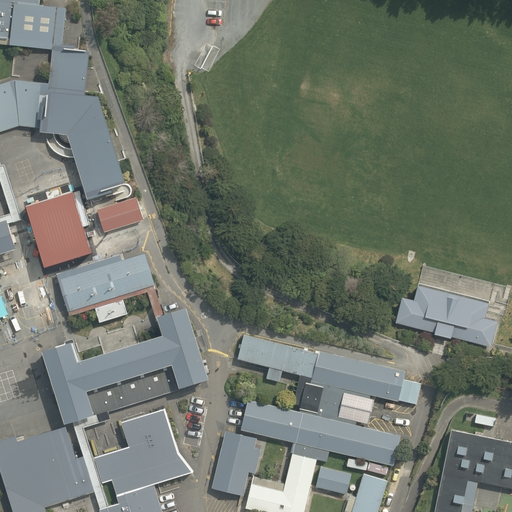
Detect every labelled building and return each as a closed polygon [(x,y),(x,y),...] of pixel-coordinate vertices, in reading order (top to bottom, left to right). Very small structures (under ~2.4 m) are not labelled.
[(42,106),(40,128),(39,132),(67,135),(87,199),(111,191),(110,188),(126,183),(109,130),(98,97),(85,95),(85,92),(88,68),(89,55),(90,52),(88,51),(85,51),(85,50),(78,49),(74,49),(74,45),(62,44),(66,11),(66,9),(42,6),(42,5),(39,5),(39,0),(0,0),(0,37),(8,39),(7,44),(14,45),(29,46),(52,49),(51,62),(49,80),(48,84),(46,106),(42,106)] [(0,131),(19,126),(40,128),(42,106),(46,106),(48,84),(15,80),(0,84),(0,131)] [(64,312),(64,311),(33,320),(24,291),(31,289),(122,260),(120,254),(22,284),(17,268),(1,273),(0,268),(0,258),(30,249),(4,165),(0,166),(0,164),(0,180),(10,213),(0,216),(0,220),(6,219),(7,223),(13,221),(20,244),(14,246),(15,248),(0,252),(0,282),(11,279),(30,338),(39,335),(37,328),(59,321),(65,343),(70,341),(76,361),(79,360),(77,353),(71,334),(66,317),(95,308),(123,299),(147,291),(152,307),(155,316),(163,314),(155,289),(153,284),(64,312)] [(119,213),(116,201),(90,209),(93,220),(119,213)] [(0,252),(15,248),(14,246),(7,223),(6,219),(0,220),(0,252)] [(64,312),(153,284),(144,253),(122,260),(31,289),(40,318),(64,311),(64,312)] [(484,317),(487,301),(416,284),(412,299),(401,296),(395,323),(434,332),(433,334),(450,338),(450,336),(491,346),(497,320),(484,317)] [(123,299),(95,308),(99,322),(128,313),(123,299)] [(64,423),(72,421),(107,410),(108,414),(113,412),(112,409),(161,394),(163,396),(167,395),(168,392),(208,379),(185,307),(163,314),(155,316),(159,328),(161,334),(138,341),(103,352),(79,360),(76,361),(70,341),(65,343),(41,350),(64,423)] [(283,369),(301,374),(313,377),(312,380),(371,394),(399,401),(399,400),(418,404),(422,383),(404,379),(406,370),(320,349),(319,352),(245,333),(238,358),(270,366),(283,369)] [(280,381),(283,369),(270,366),(267,378),(280,381)] [(299,412),(356,425),(362,398),(370,400),(371,394),(312,380),(313,377),(301,374),(294,403),(301,404),(299,412)] [(0,390),(0,415),(43,403),(37,381),(0,390)] [(329,450),(393,465),(400,435),(356,425),(299,412),(247,399),(245,411),(241,427),(240,429),(293,442),(329,450)] [(99,455),(94,457),(102,483),(111,479),(116,495),(153,483),(192,471),(177,452),(175,445),(164,408),(151,411),(145,414),(120,421),(126,440),(128,446),(119,449),(104,454),(99,455)] [(93,458),(87,440),(83,427),(110,419),(108,414),(107,410),(72,421),(100,509),(108,506),(93,458)] [(226,429),(212,487),(244,495),(250,471),(256,472),(261,448),(256,447),(258,437),(226,429)] [(461,511),(468,479),(479,481),(503,486),(511,487),(511,440),(493,437),(484,435),(452,429),(446,457),(444,456),(434,503),(437,503),(434,511),(461,511)] [(0,459),(0,464),(15,511),(42,511),(41,507),(55,502),(54,500),(80,492),(91,488),(81,456),(73,459),(70,449),(62,451),(56,431),(15,444),(18,454),(0,459)] [(292,453),(316,458),(326,461),(329,450),(293,442),(290,452),(292,453)] [(245,508),(262,511),(303,511),(310,485),(316,458),(292,453),(284,483),(278,481),(257,476),(253,476),(245,508)] [(315,486),(346,493),(351,474),(320,466),(315,486)] [(351,511),(377,511),(387,481),(363,473),(356,496),(351,511)] [(472,511),(479,481),(468,479),(461,511),(472,511)] [(162,511),(157,497),(153,483),(116,495),(118,503),(108,506),(100,509),(100,511),(162,511)]
